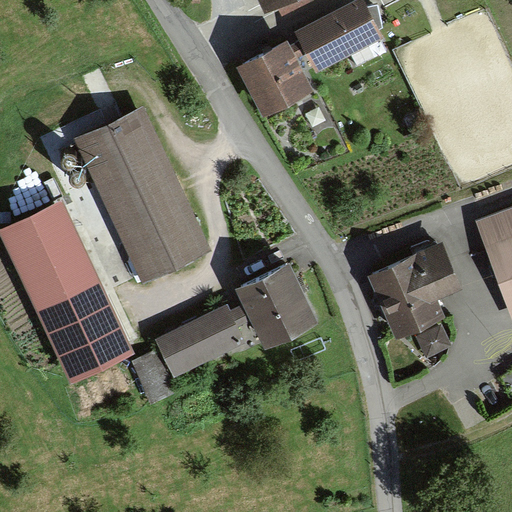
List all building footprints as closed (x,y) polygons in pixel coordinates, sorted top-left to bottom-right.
[(301,41),(290,47),(296,58),(305,54),(317,76),(384,40),(361,0),(355,0),(325,17),(296,32),(301,41)] [(269,48),(238,67),(267,116),(314,88),(296,58),(290,47),(285,39),(269,48)] [(139,112),(78,141),(144,276),(204,247),(139,112)] [(511,205),(481,217),(511,304),(511,205)] [(60,206),(3,233),(72,381),(129,355),(60,206)] [(437,240),(372,266),(395,326),(440,308),(430,284),(451,276),(437,240)] [(287,268),(237,292),(244,305),(252,321),(266,350),(315,326),(299,291),(287,268)] [(224,306),(157,339),(174,376),(241,344),(234,330),(252,321),(244,305),(227,313),(224,306)] [(429,356),(454,343),(443,324),(419,336),(429,356)] [(154,355),(137,363),(154,400),(171,392),(154,355)] [(511,357),(502,364),(511,379),(511,357)]
